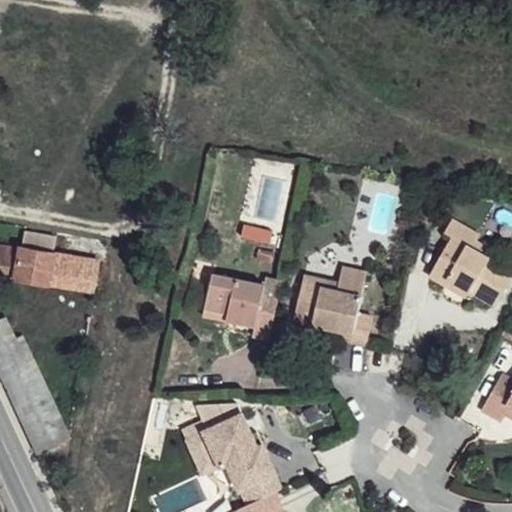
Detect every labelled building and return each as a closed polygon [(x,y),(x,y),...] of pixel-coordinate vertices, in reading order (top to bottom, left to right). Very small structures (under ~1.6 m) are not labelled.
[(450,284),(488,306),(492,309),(511,273),(511,271),(471,247),(476,237),(450,220),(442,233),(451,238),(444,249),(449,253),(447,258),(440,254),(427,278),(446,291),(450,284)] [(23,249),(0,245),(0,276),(95,293),(101,262),(53,253),(56,236),(27,230),(23,249)] [(350,252),(374,257),(376,248),(352,242),(350,252)] [(366,296),(374,257),(350,252),(348,263),(346,270),(330,267),(332,259),(310,255),(301,303),(333,310),(334,304),(346,306),(345,313),(343,322),(373,327),(379,300),(366,296)] [(346,270),(348,263),(332,259),(330,267),(346,270)] [(270,347),(279,304),(260,299),(262,290),(209,279),(202,311),(225,316),(223,326),(254,332),(251,343),(270,347)] [(484,313),(488,306),(450,284),(446,291),(484,313)] [(333,310),(345,313),(346,306),(334,304),(333,310)] [(7,318),(0,320),(0,373),(26,429),(44,468),(66,458),(69,434),(24,337),(18,340),(7,318)] [(511,411),(511,410),(511,383),(504,379),(484,414),(506,427),(509,423),(509,421),(506,419),(511,411)] [(278,472),(285,469),(272,442),(266,445),(261,434),(250,410),(207,429),(226,468),(236,463),(255,504),(277,494),(286,490),(278,472)] [(266,445),(272,442),(268,432),(261,434),(266,445)] [(286,490),(293,486),(285,469),(278,472),(286,490)] [(286,511),(277,494),(255,504),(241,510),(236,511),(286,511)]
